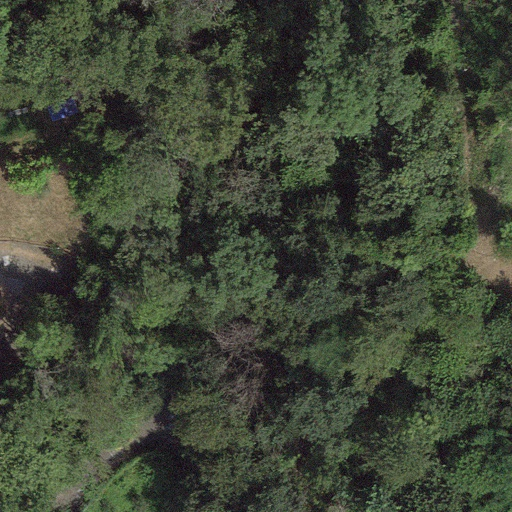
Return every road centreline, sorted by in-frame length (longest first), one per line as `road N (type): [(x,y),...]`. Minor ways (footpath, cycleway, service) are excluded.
road 1 (residential): [(64,511),(137,425),(187,406),(201,466),(178,511)]
road 2 (residential): [(0,254),(50,268),(66,307),(48,374),(0,444)]
